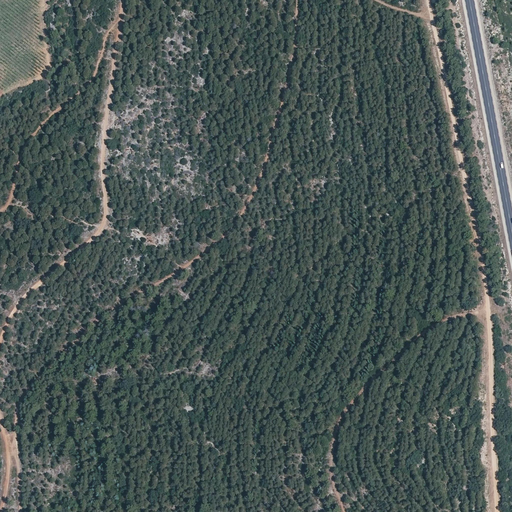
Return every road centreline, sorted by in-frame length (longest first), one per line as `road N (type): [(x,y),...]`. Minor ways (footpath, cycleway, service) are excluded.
road 1 (track): [(496,511),(487,314),(426,0)]
road 2 (track): [(119,24),(102,154),(102,226),(21,299),(0,341)]
road 3 (track): [(295,0),(268,156),(232,228),(176,272)]
road 4 (track): [(343,511),(330,477),(330,442),(348,404),(438,320),(487,314)]
road 5 (track): [(176,272),(93,323),(26,390),(16,414),(16,458)]
road 6 (primary): [(511,234),(468,0)]
